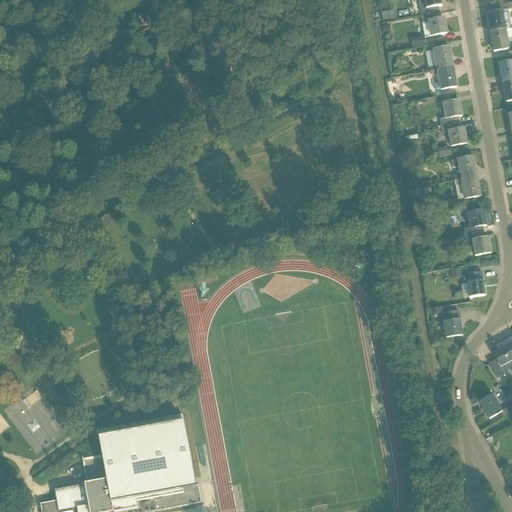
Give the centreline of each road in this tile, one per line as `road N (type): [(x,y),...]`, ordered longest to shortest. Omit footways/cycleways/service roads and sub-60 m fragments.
road 1 (track): [(459,397),(437,402),(359,0)]
road 2 (residential): [(462,0),(511,280)]
road 3 (residential): [(477,461),(459,384),(468,351),(495,323)]
